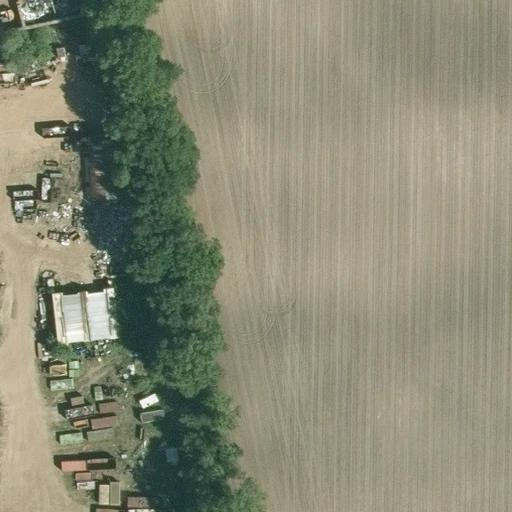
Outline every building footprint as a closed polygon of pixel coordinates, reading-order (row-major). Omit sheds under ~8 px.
[(82,63),(103,62),(101,42),(81,43),(82,63)] [(57,156),(75,156),(76,137),(58,137),(57,156)] [(125,137),(83,140),(89,200),(130,196),(125,137)] [(0,158),(18,159),(18,146),(0,146),(0,158)] [(119,287),(58,294),(64,356),(76,355),(75,345),(125,340),(119,287)] [(136,373),(133,346),(122,347),(124,374),(136,373)]
